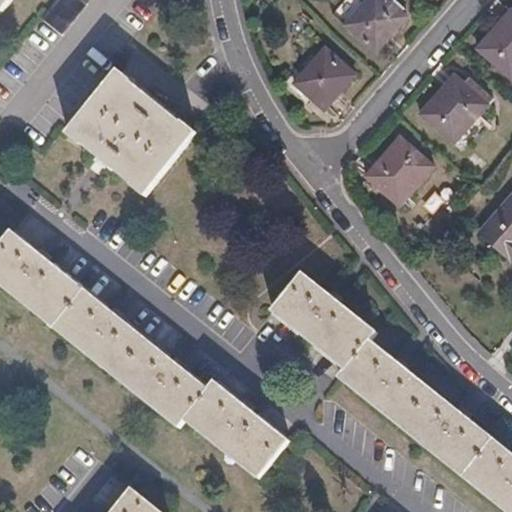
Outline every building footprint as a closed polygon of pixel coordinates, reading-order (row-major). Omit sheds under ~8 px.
[(0,0),(0,15),(13,0),(12,0),(0,0)] [(57,0),(43,19),(63,36),(90,0),(57,0)] [(370,0),(347,27),(376,52),(405,18),(384,0),(370,0)] [(511,15),(479,53),(511,81),(511,80),(511,15)] [(326,51),(303,77),(297,85),(310,98),(325,111),(355,76),(326,51)] [(297,85),(303,77),(296,71),(283,87),(304,105),(310,98),(297,85)] [(133,83),(120,72),(69,136),(82,147),(84,145),(100,158),(104,161),(109,166),(134,186),(132,189),(146,199),(197,134),(183,123),(181,126),(131,85),(133,83)] [(454,146),(487,109),(455,81),(422,119),(454,146)] [(401,143),(369,179),(400,207),(433,171),(401,143)] [(511,199),(480,235),(511,264),(511,199)] [(13,233),(0,248),(0,283),(181,429),(187,422),(260,479),(290,442),(216,382),(209,391),(204,387),(13,233)] [(378,335),(304,274),(272,313),(340,366),(346,371),(340,379),(508,511),(511,511),(511,453),(373,342),(378,335)] [(0,434),(12,419),(0,409),(0,434)] [(161,511),(134,489),(115,511),(161,511)]
